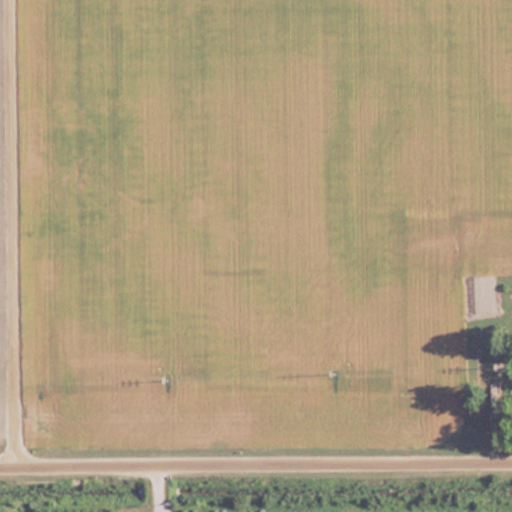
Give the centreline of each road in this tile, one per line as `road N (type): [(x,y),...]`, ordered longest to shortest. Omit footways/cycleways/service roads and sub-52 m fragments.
road 1 (residential): [(0,467),(511,465)]
road 2 (residential): [(23,467),(10,0)]
